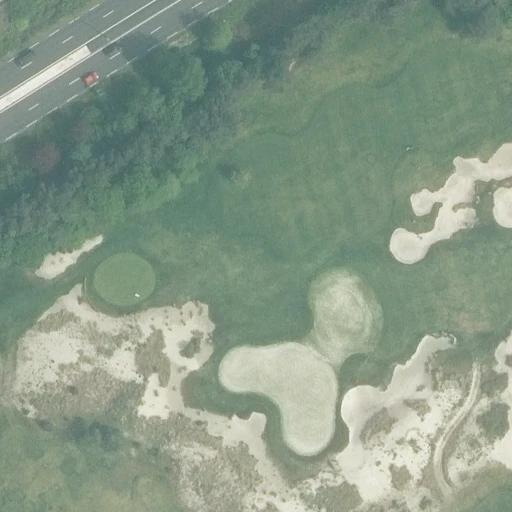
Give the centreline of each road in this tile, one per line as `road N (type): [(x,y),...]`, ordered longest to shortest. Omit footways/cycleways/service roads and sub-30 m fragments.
road 1 (primary): [(0,134),(217,0)]
road 2 (primary): [(139,0),(0,87)]
